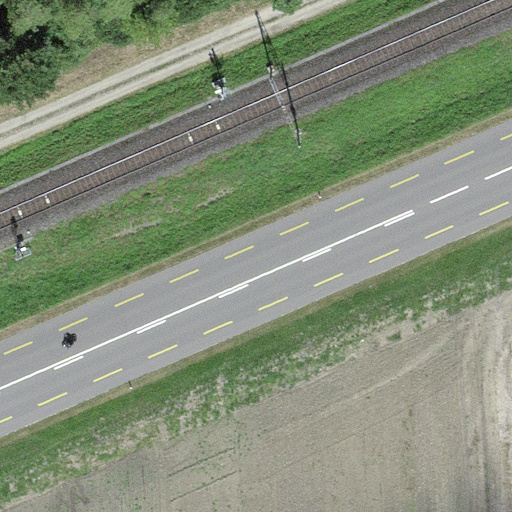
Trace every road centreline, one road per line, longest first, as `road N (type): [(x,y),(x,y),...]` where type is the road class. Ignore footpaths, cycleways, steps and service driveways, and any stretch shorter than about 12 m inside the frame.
road 1 (primary): [(511,169),(0,391)]
road 2 (track): [(288,0),(0,127)]
